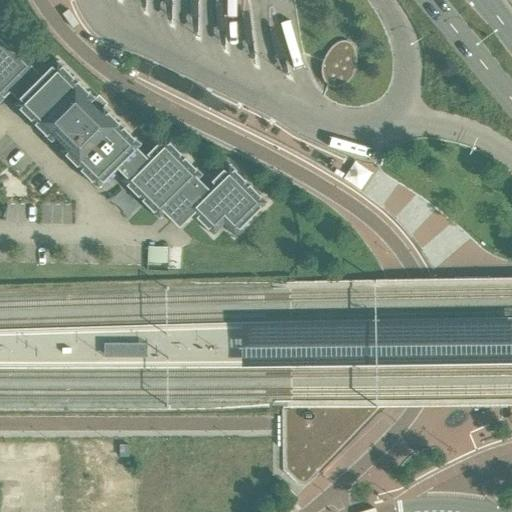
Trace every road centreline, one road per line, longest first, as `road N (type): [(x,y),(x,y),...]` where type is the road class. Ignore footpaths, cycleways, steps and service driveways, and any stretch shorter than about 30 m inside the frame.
road 1 (residential): [(0,423),(280,421)]
road 2 (primary): [(429,0),(511,100)]
